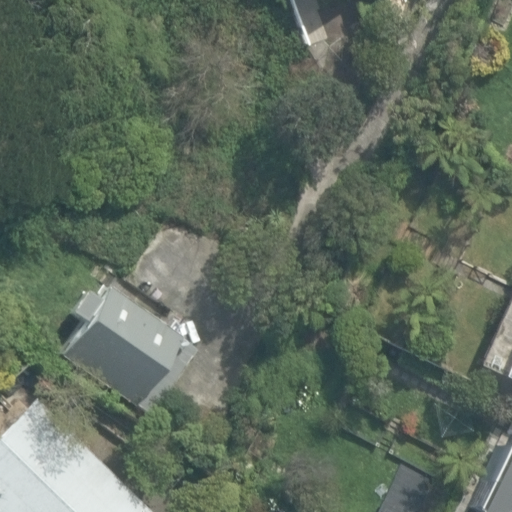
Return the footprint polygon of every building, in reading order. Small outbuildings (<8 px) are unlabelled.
[(511,0),(486,0),(480,15),(504,25),(511,6),(511,0)] [(144,421),(196,348),(104,282),(92,299),(79,289),(61,314),(76,325),(54,356),(144,421)] [(511,326),(489,375),(511,386),(511,326)] [(0,377),(0,395),(11,407),(41,380),(18,362),(0,377)] [(0,511),(146,511),(29,397),(0,426),(0,511)] [(511,511),(511,423),(469,511),(511,511)]
